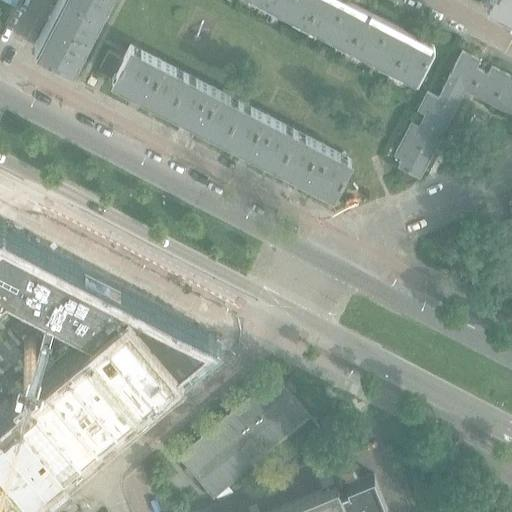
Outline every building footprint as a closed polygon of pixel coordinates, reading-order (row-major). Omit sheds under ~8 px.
[(71,65),(100,9),(83,0),(61,0),(55,14),(53,13),(49,22),(48,22),(50,23),(38,47),(71,65)] [(83,0),(100,9),(104,0),(83,0)] [(284,13),(290,0),(262,0),(262,2),(284,13)] [(305,24),(317,0),(290,0),(284,13),(305,24)] [(327,35),(344,3),(338,0),(317,0),(305,24),(327,35)] [(511,0),(490,0),(488,4),(511,15),(511,17),(511,18),(511,17),(511,0)] [(348,46),(365,14),(344,3),(327,35),(348,46)] [(371,58),(387,25),(365,14),(348,46),(371,58)] [(392,69),(409,36),(387,25),(371,58),(392,69)] [(415,81),(431,48),(409,36),(392,69),(415,81)] [(186,72),(163,60),(130,43),(122,57),(108,50),(99,68),(113,75),(112,77),(136,89),(135,91),(144,96),(145,94),(169,107),(186,72)] [(471,90),(481,70),(474,66),(478,59),(462,50),(447,78),(448,78),(443,88),(459,96),(464,87),(471,90)] [(493,102),(507,74),(491,66),(487,73),(481,70),(471,90),(493,102)] [(241,101),(218,89),(186,72),(169,107),(191,118),(190,119),(198,124),(199,124),(200,122),(223,134),(241,101)] [(511,76),(507,74),(493,102),(511,111),(511,76)] [(442,129),(459,96),(443,88),(438,97),(427,91),(418,108),(425,111),(422,118),(442,129)] [(296,129),(263,112),(241,101),(223,134),(245,146),(245,148),(250,150),(254,152),(254,151),(278,163),(296,129)] [(430,153),(441,131),(442,129),(422,118),(419,125),(411,121),(402,138),(430,153)] [(351,158),(318,141),(296,129),(278,163),(300,174),(299,176),(308,181),(309,179),(333,191),(351,158)] [(419,174),(430,153),(402,138),(395,152),(402,156),(399,164),(419,174)] [(0,503),(23,484),(202,333),(0,227),(0,287),(93,336),(0,414),(0,503)] [(259,451),(307,411),(291,392),(296,388),(288,379),(283,384),(276,376),(205,435),(212,443),(184,467),(191,476),(196,472),(209,488),(257,448),(259,451)] [(388,511),(373,475),(374,475),(373,473),(347,484),(348,488),(341,491),(337,482),(336,483),(265,511),(388,511)]
